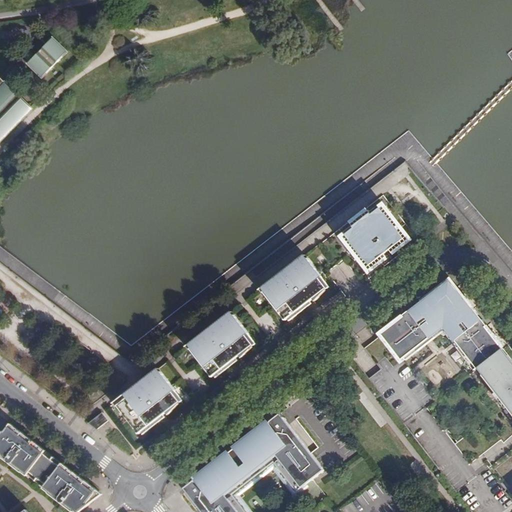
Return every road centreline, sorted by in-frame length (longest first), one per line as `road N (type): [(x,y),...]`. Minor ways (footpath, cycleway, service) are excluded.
road 1 (residential): [(139,492),(431,266),(456,262)]
road 2 (residential): [(139,492),(0,382)]
